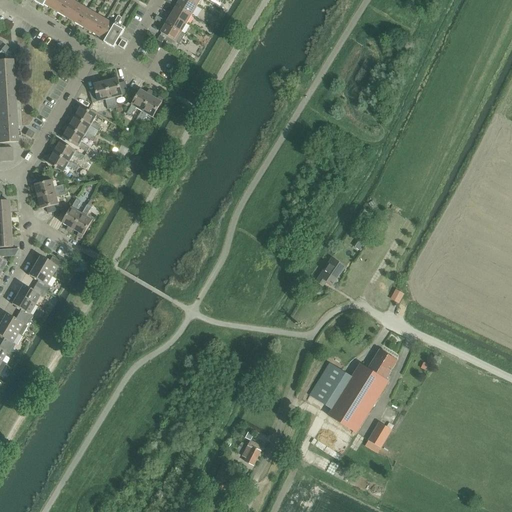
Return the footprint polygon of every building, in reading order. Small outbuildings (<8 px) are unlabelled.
[(47,0),(44,5),(53,10),(59,0),(47,0)] [(71,0),(70,0),(59,0),(53,10),(62,16),(71,0)] [(62,16),(70,21),(80,5),(71,0),(62,16)] [(170,5),(175,8),(176,7),(192,16),(197,7),(185,0),(180,0),(177,5),(172,2),(170,5)] [(88,10),(80,5),(70,21),(79,26),(88,10)] [(171,15),(187,24),(192,16),(176,7),(175,8),(171,15)] [(97,15),(88,10),(79,26),(88,31),(97,15)] [(106,20),(97,15),(88,31),(97,36),(106,20)] [(160,23),(165,26),(166,24),(182,33),(187,24),(171,15),(167,23),(162,20),(160,23)] [(106,20),(97,36),(105,41),(114,26),(106,20)] [(176,42),(180,44),(185,35),(181,33),(182,33),(166,24),(165,26),(161,33),(176,42)] [(114,26),(105,41),(104,43),(114,49),(119,40),(124,31),(114,26)] [(119,48),(124,50),(127,45),(123,42),(119,48)] [(0,61),(0,69),(13,69),(12,60),(0,61)] [(0,69),(0,77),(13,77),(13,69),(0,69)] [(106,82),(113,109),(116,109),(118,108),(117,105),(115,98),(122,96),(128,95),(125,83),(119,84),(118,79),(117,75),(114,76),(114,77),(112,78),(113,80),(106,82)] [(0,77),(0,86),(14,85),(13,77),(0,77)] [(108,111),(113,109),(106,82),(99,84),(98,81),(96,82),(96,81),(93,82),(94,85),(95,90),(89,92),(93,104),(98,103),(105,101),(108,111)] [(0,86),(0,94),(14,93),(14,85),(0,86)] [(136,109),(142,112),(151,97),(153,93),(151,92),(150,93),(148,92),(147,94),(140,90),(131,106),(132,106),(126,115),(131,117),(136,109)] [(0,94),(0,102),(15,102),(14,93),(0,94)] [(151,97),(142,112),(137,121),(141,123),(146,115),(153,118),(162,103),(164,100),(161,98),(161,99),(159,98),(157,100),(151,97)] [(0,102),(0,110),(15,110),(15,102),(0,102)] [(75,118),(90,127),(99,132),(102,128),(93,123),(97,116),(81,107),(78,105),(76,108),(77,108),(76,111),(78,112),(75,118)] [(0,110),(0,118),(16,118),(15,110),(0,110)] [(69,128),(84,138),(93,143),(96,138),(87,133),(90,127),(75,118),(72,116),(70,118),(71,119),(70,121),(72,122),(69,128)] [(0,118),(0,127),(16,126),(16,118),(0,118)] [(0,127),(0,135),(17,134),(16,126),(0,127)] [(81,143),(84,138),(69,128),(66,126),(64,129),(65,129),(64,131),(66,133),(63,139),(78,148),(87,153),(90,148),(81,143)] [(31,139),(31,138),(34,134),(28,130),(25,136),(31,139)] [(0,135),(0,143),(17,143),(17,134),(0,135)] [(51,151),(54,153),(70,162),(73,156),(82,161),(85,157),(76,152),(61,142),(57,149),(54,147),(53,150),(52,149),(51,151)] [(76,172),(78,168),(79,167),(70,162),(54,153),(51,159),(48,158),(47,160),(46,159),(45,162),(48,164),(63,173),(67,167),(76,172)] [(36,191),(38,198),(65,190),(64,186),(54,188),(52,181),(51,175),(39,178),(40,184),(35,185),(35,186),(31,187),(32,189),(33,189),(34,192),(36,191)] [(67,195),(65,190),(38,198),(40,204),(37,205),(38,207),(37,208),(38,210),(41,209),(41,210),(46,208),(48,214),(60,211),(59,205),(57,198),(67,195)] [(69,232),(71,233),(73,230),(82,214),(76,211),(81,202),(77,200),(71,208),(62,224),(68,228),(67,230),(69,231),(69,232)] [(0,213),(9,213),(8,201),(0,201),(0,213)] [(82,214),(73,230),(79,234),(77,236),(80,237),(79,238),(81,240),(83,236),(84,236),(93,221),(86,217),(91,208),(87,206),(82,214)] [(0,225),(10,224),(9,213),(0,213),(0,225)] [(0,236),(10,236),(10,224),(0,225),(0,236)] [(0,248),(11,248),(10,236),(0,236),(0,248)] [(362,237),(354,249),(360,253),(368,241),(362,237)] [(34,266),(51,277),(57,267),(59,269),(62,264),(52,257),(49,262),(39,257),(34,266)] [(332,286),(345,268),(332,259),(317,283),(323,287),(326,282),(332,286)] [(37,281),(35,286),(45,293),(48,288),(46,286),(51,277),(34,266),(28,276),(37,281)] [(17,295),(34,306),(40,296),(42,298),(45,293),(35,286),(32,291),(22,286),(17,295)] [(390,300),(391,300),(399,304),(404,294),(395,290),(390,300)] [(21,310),(18,315),(29,321),(32,316),(29,315),(34,306),(17,295),(11,305),(21,310)] [(0,323),(0,324),(18,334),(21,336),(27,327),(26,326),(29,321),(18,315),(15,320),(5,314),(0,323)] [(0,336),(4,339),(1,344),(12,350),(15,345),(12,344),(18,334),(0,324),(0,336)] [(0,362),(1,363),(6,354),(9,355),(12,350),(1,344),(0,345),(0,362)] [(330,364),(311,394),(310,396),(332,410),(328,416),(356,434),(388,382),(385,380),(397,361),(387,355),(387,353),(383,350),(381,351),(380,350),(368,370),(360,365),(352,378),(330,364)] [(365,447),(376,453),(379,448),(381,449),(391,431),(379,423),(368,441),(365,447)] [(250,441),(242,457),(246,459),(245,462),(253,467),(255,463),(261,452),(260,451),(262,448),(250,441)] [(229,460),(232,454),(227,451),(224,457),(229,460)] [(223,465),(215,481),(223,485),(225,480),(231,468),(223,465)]
